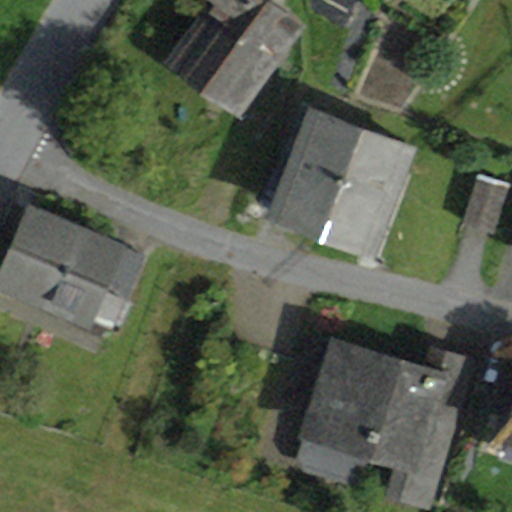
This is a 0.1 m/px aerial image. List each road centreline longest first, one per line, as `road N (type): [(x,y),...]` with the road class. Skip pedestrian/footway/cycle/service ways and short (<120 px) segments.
road 1 (residential): [(0,150),(240,260),(511,320)]
road 2 (tertiary): [(88,0),(0,148)]
